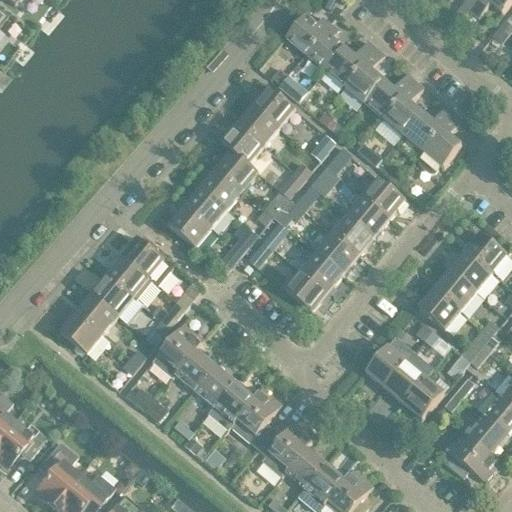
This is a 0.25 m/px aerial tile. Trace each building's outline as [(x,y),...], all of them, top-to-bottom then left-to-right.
[(3,0),(14,8),(20,0),(3,0)] [(483,0),(468,0),(462,9),(471,16),(483,0)] [(511,0),(483,0),(471,16),(479,23),(491,8),(503,18),(511,6),(511,0)] [(306,58),(330,29),(322,22),(317,28),(305,18),(286,41),(306,58)] [(499,31),(509,39),(511,35),(511,28),(506,24),(499,31)] [(306,58),(326,74),(345,52),(333,42),(338,36),(330,29),(306,58)] [(509,39),(499,31),(492,40),(502,48),(509,39)] [(326,74),(345,91),(377,53),(369,46),(356,61),(345,52),(326,74)] [(345,91),(365,107),(383,84),(372,75),(385,59),(377,53),(345,91)] [(281,88),(289,79),(281,72),(273,82),(281,88)] [(365,107),(384,123),(416,85),(407,78),(395,94),(383,84),(365,107)] [(289,79),(281,88),(289,95),(297,86),(289,79)] [(384,123),(404,139),(422,117),(411,108),(424,92),(416,85),(384,123)] [(253,111),(280,133),(296,114),(269,92),(253,111)] [(265,151),(280,133),(253,111),(238,129),(265,151)] [(404,139),(423,156),(454,118),(446,111),(433,126),(422,117),(404,139)] [(454,118),(423,156),(425,157),(419,164),(419,169),(430,178),(434,178),(441,171),(443,172),(462,150),(450,140),(463,125),(454,118)] [(238,129),(222,148),(259,178),(259,177),(250,170),(265,151),(238,129)] [(328,156),(335,147),(326,140),(319,149),(328,156)] [(357,154),(376,170),(382,163),(363,147),(357,154)] [(216,174),(243,197),(259,178),(222,148),(222,149),(231,156),(216,174)] [(327,171),(336,178),(351,159),(343,153),(327,171)] [(295,177),(304,184),(311,176),(302,169),(295,177)] [(336,178),(327,171),(320,180),(329,187),(336,178)] [(227,215),(243,197),(216,174),(200,193),(227,215)] [(304,184),(295,177),(280,195),(289,203),(304,184)] [(363,201),(390,223),(405,205),(379,183),(363,201)] [(212,234),(227,215),(200,193),(185,212),(212,234)] [(264,214),(273,222),(289,203),(280,195),(264,214)] [(296,209),(305,216),(312,207),(303,200),(296,209)] [(374,242),(390,223),(363,201),(348,220),(374,242)] [(305,216),(296,209),(288,217),(297,225),(305,216)] [(212,234),(185,212),(169,230),(196,253),(212,234)] [(273,222),(264,214),(257,223),(266,231),(273,222)] [(359,261),(374,242),(348,220),(332,239),(359,261)] [(233,252),(242,259),(258,240),(249,233),(233,252)] [(265,246),(274,253),(281,244),(272,237),(265,246)] [(465,257),(492,279),(508,259),(481,238),(465,257)] [(343,279),(359,261),(332,239),(316,258),(343,279)] [(122,262),(152,286),(158,291),(173,272),(138,243),(122,262)] [(274,253),(265,246),(257,255),(266,262),(274,253)] [(242,259),(233,252),(217,271),(226,279),(235,267),(242,259)] [(476,297),(492,279),(465,257),(450,275),(476,297)] [(327,298),(343,279),(316,258),(301,276),(327,298)] [(122,262),(107,280),(134,302),(137,305),(152,286),(122,262)] [(249,278),(253,273),(248,269),(244,274),(249,278)] [(461,316),(476,297),(450,275),(434,294),(461,316)] [(327,298),(301,276),(285,295),(312,317),(327,298)] [(107,280),(91,299),(118,321),(134,302),(107,280)] [(194,304),(195,302),(201,295),(192,288),(185,297),(194,304)] [(461,316),(434,294),(419,313),(445,335),(461,316)] [(103,340),(118,321),(91,299),(76,318),(103,340)] [(161,325),(170,333),(178,324),(159,309),(152,318),(161,325)] [(103,340),(76,318),(60,337),(87,359),(103,340)] [(483,333),(492,341),(493,339),(499,332),(490,324),(483,333)] [(170,333),(161,325),(154,334),(164,341),(170,333)] [(173,382),(175,380),(204,344),(185,328),(153,366),(173,382)] [(425,345),(432,336),(424,329),(417,337),(425,345)] [(492,341),(483,333),(476,341),(485,349),(492,341)] [(432,336),(425,345),(433,351),(441,343),(432,336)] [(483,353),(489,358),(500,345),(493,339),(492,341),(485,349),(485,350),(483,353)] [(385,393),(407,366),(415,357),(396,341),(388,351),(366,377),(385,393)] [(175,380),(194,396),(216,369),(197,354),(205,345),(204,344),(175,380)] [(489,358),(483,353),(471,366),(477,372),(489,358)] [(130,363),(139,371),(147,362),(138,354),(130,363)] [(463,376),(467,371),(471,366),(461,359),(453,369),(463,376)] [(139,371),(130,363),(123,372),(132,379),(139,371)] [(385,393),(403,408),(425,382),(407,366),(385,393)] [(236,386),(216,369),(194,396),(214,412),(236,386)] [(425,382),(403,408),(422,424),(444,398),(425,382)] [(456,397),(463,402),(474,389),(467,383),(456,397)] [(511,384),(499,400),(511,410),(511,384)] [(236,386),(214,412),(208,419),(227,435),(230,431),(262,393),(255,401),(236,386)] [(149,411),(155,404),(141,393),(136,399),(149,411)] [(258,454),(275,434),(267,428),(282,409),(262,393),(230,431),(258,454)] [(0,443),(14,426),(5,417),(13,408),(0,397),(0,443)] [(463,402),(456,397),(445,411),(451,416),(463,402)] [(511,410),(499,400),(483,419),(509,441),(511,437),(511,410)] [(160,426),(163,422),(169,416),(155,404),(149,411),(146,415),(160,426)] [(483,419),(467,438),(502,468),(502,467),(493,460),(509,441),(483,419)] [(188,443),(193,436),(180,425),(174,431),(188,443)] [(14,426),(0,443),(0,468),(6,474),(22,454),(31,461),(46,443),(30,429),(25,434),(14,426)] [(285,478),(314,442),(295,426),(283,441),(275,434),(258,454),(267,461),(263,466),(281,481),(284,477),(285,478)] [(502,468),(467,438),(467,439),(470,442),(454,461),(451,458),(444,467),(464,483),(470,475),(485,487),(502,468)] [(99,440),(91,449),(98,455),(105,446),(99,440)] [(285,478),(304,494),(327,467),(308,452),(315,443),(314,442),(285,478)] [(52,511),(79,480),(69,472),(77,461),(60,446),(40,470),(50,478),(34,497),(52,511)] [(206,464),(217,473),(226,462),(215,453),(206,464)] [(321,511),(324,510),(353,475),(353,474),(345,483),(327,467),(304,494),(298,501),(310,511),(321,511)] [(353,475),(324,510),(327,506),(333,511),(368,511),(361,506),(373,491),(353,475)] [(79,480),(52,511),(83,511),(87,508),(91,511),(99,511),(115,493),(97,477),(88,488),(79,480)] [(138,511),(125,501),(115,511),(138,511)] [(271,511),(283,511),(273,503),(268,509),(271,511)]
